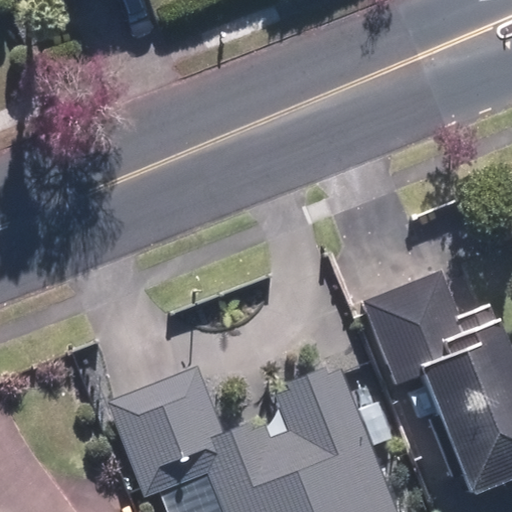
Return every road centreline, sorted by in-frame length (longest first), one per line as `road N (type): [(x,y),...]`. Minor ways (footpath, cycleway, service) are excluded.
road 1 (tertiary): [(0,233),(325,104)]
road 2 (tertiary): [(511,63),(325,104)]
road 3 (tertiary): [(325,104),(478,0)]
